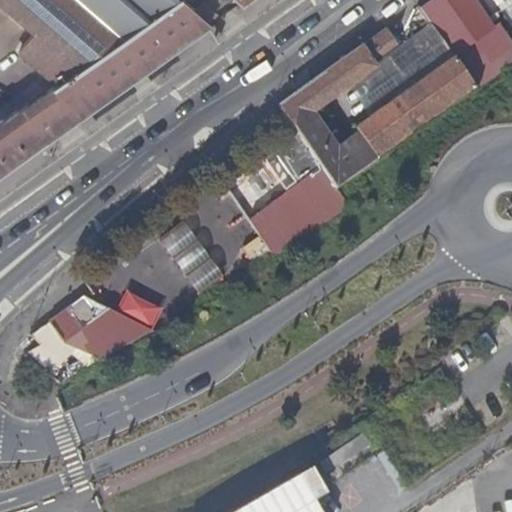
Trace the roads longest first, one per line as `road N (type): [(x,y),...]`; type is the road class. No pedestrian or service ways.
road 1 (primary): [(0,295),(358,0)]
road 2 (primary): [(311,0),(0,229)]
